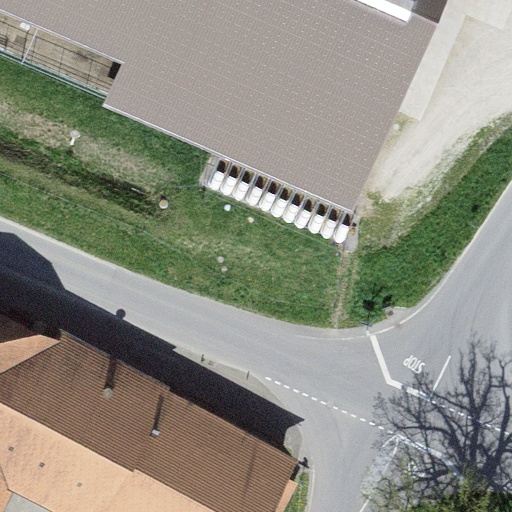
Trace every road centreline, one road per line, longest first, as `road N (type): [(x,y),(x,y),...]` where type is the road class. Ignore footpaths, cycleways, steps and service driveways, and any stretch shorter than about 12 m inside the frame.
road 1 (tertiary): [(0,244),(410,420)]
road 2 (tertiary): [(410,420),(511,242)]
